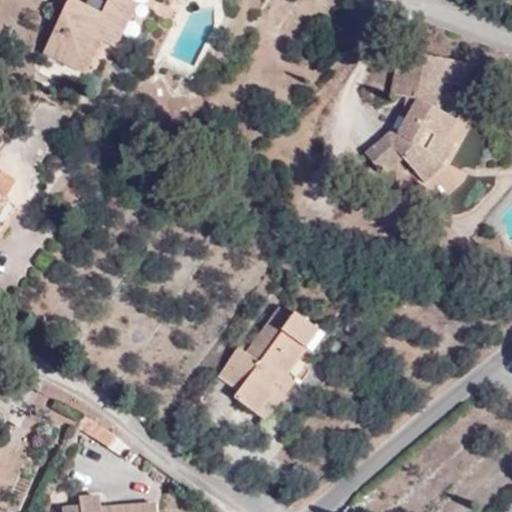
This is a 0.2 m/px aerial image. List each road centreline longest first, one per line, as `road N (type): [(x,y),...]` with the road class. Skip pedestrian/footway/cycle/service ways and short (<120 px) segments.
road 1 (tertiary): [(309,511),(489,360)]
road 2 (residential): [(254,511),(129,436)]
